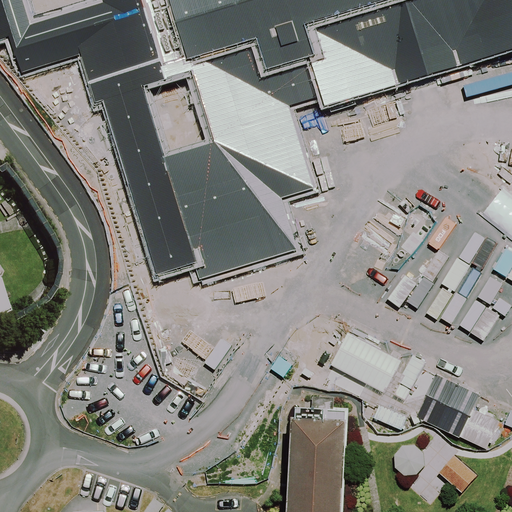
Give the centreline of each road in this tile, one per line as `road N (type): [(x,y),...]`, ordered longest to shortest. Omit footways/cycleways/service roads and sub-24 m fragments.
road 1 (unclassified): [(0,106),(66,191),(91,279),(72,345),(28,391)]
road 2 (unclassified): [(28,391),(45,424),(40,462),(0,494)]
